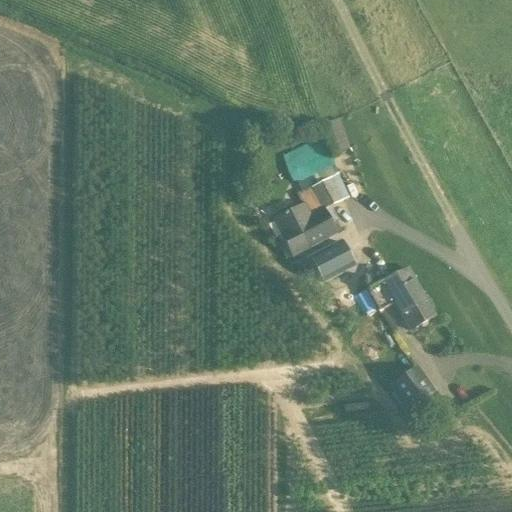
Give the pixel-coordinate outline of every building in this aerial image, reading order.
[(339,118),(326,122),(335,152),(349,147),(339,118)] [(300,193),(330,177),(337,174),(320,138),(282,156),(300,193)] [(323,241),(335,235),(323,212),(343,201),(330,177),(300,193),(295,196),(300,207),(272,221),(290,257),(323,241)] [(248,188),(245,194),(241,205),(255,211),(262,194),(248,188)] [(339,243),(310,258),(308,256),(302,258),(304,261),(297,265),(303,277),(310,273),(313,278),(319,275),(323,283),(352,267),(339,243)] [(407,268),(365,292),(377,312),(393,303),(409,331),(435,317),(407,268)] [(389,386),(390,388),(412,419),(440,399),(417,366),(389,386)]
